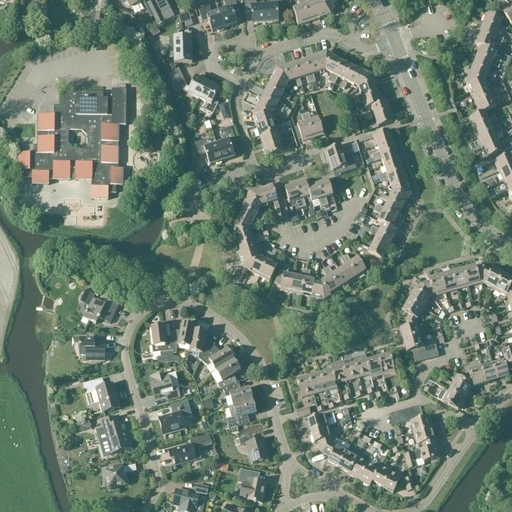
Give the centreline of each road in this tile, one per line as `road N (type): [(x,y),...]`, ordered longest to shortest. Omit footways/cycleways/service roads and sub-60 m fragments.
road 1 (residential): [(287,462),(249,349),(194,307),(155,305),(130,326),(123,351),(158,479),(141,511)]
road 2 (tertiary): [(511,245),(486,230),(455,193),(393,42)]
road 3 (residential): [(14,114),(41,74),(92,73),(97,0)]
road 4 (residential): [(257,56),(318,34),(364,49),(393,42)]
